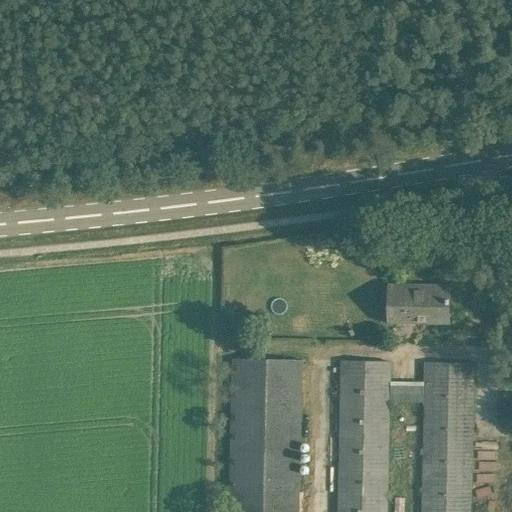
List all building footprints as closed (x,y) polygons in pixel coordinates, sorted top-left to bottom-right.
[(390,285),(389,321),(449,322),(450,286),(390,285)] [(299,511),(302,359),(233,358),(230,511),(299,511)] [(387,511),(389,402),(390,385),(390,361),(342,360),(339,511),(387,511)] [(426,382),(425,403),(423,511),(470,511),(474,362),(426,361),(426,382)] [(511,406),(496,407),(496,418),(511,418),(511,406)]
